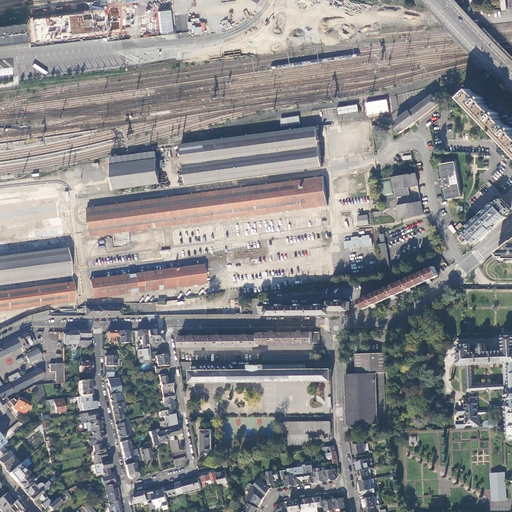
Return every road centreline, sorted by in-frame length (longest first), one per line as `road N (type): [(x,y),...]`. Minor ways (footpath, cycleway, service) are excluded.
road 1 (residential): [(167,322),(192,464),(122,488)]
road 2 (residential): [(497,240),(414,311),(336,327)]
road 3 (residential): [(336,327),(167,322)]
road 4 (residential): [(122,488),(98,384),(96,323)]
road 5 (residential): [(349,484),(337,346)]
road 6 (unknown): [(255,322),(258,303),(349,295),(356,320)]
